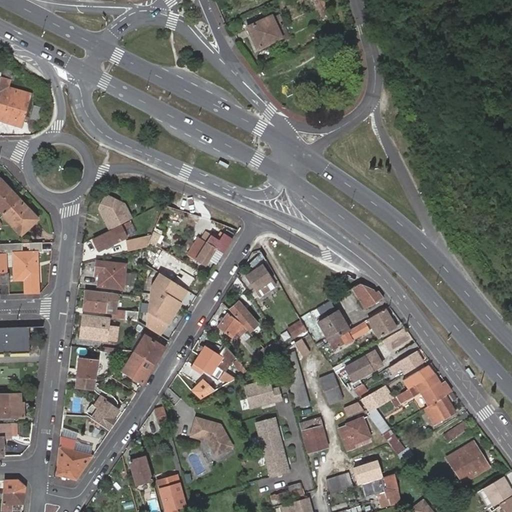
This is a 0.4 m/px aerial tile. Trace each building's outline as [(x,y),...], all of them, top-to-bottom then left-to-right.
[(269,17),(245,29),(257,54),(282,44),(269,17)] [(2,71),(0,70),(0,120),(21,122),(24,88),(2,86),(3,76),(2,76),(2,71)] [(397,92),(390,96),(394,102),(401,99),(397,92)] [(42,107),(34,105),(30,118),(39,120),(42,107)] [(0,179),(0,213),(2,216),(3,214),(19,232),(27,225),(29,227),(37,219),(0,179)] [(99,210),(109,230),(132,219),(124,204),(109,196),(105,198),(101,204),(99,210)] [(127,239),(123,231),(132,226),(129,222),(92,241),(97,249),(99,253),(127,239)] [(215,263),(231,237),(223,233),(219,239),(210,235),(195,260),(203,265),(208,258),(215,263)] [(149,240),(151,236),(135,240),(134,237),(126,239),(129,248),(148,244),(149,240)] [(23,243),(0,243),(0,252),(7,253),(14,253),(14,279),(23,279),(23,294),(38,294),(37,279),(35,279),(35,265),(37,265),(36,252),(29,252),(23,252),(23,243)] [(29,243),(29,252),(36,252),(42,252),(42,243),(29,243)] [(126,264),(96,261),(94,274),(99,275),(98,286),(122,288),(126,264)] [(261,265),(244,275),(253,292),(271,281),(261,265)] [(127,272),(126,286),(135,286),(136,273),(127,272)] [(186,289),(160,272),(151,285),(145,326),(157,333),(186,289)] [(271,281),(253,292),(257,298),(275,288),(271,281)] [(359,285),(356,288),(371,307),(382,300),(373,292),(370,290),(367,288),(359,285)] [(119,293),(85,289),(83,310),(105,312),(105,305),(117,307),(119,293)] [(319,314),(334,308),(331,301),(317,307),(319,314)] [(237,302),(228,309),(241,323),(241,324),(249,316),(237,302)] [(116,313),(117,310),(117,307),(105,305),(105,312),(112,313),(113,312),(116,313)] [(324,319),(335,337),(355,325),(343,307),(324,319)] [(335,337),(328,341),(334,351),(369,330),(366,325),(370,323),(372,326),(378,336),(395,326),(384,308),(355,325),(335,337)] [(112,318),(132,320),(134,313),(117,310),(116,313),(113,312),(112,313),(112,318)] [(241,324),(241,323),(240,324),(226,311),(215,326),(230,338),(236,331),(241,336),(247,330),(241,324)] [(108,317),(83,315),(80,337),(105,341),(106,339),(115,340),(117,327),(107,326),(108,317)] [(249,316),(241,324),(247,330),(249,331),(256,323),(249,316)] [(296,335),(306,329),(301,320),(300,320),(291,326),(296,335)] [(0,353),(29,353),(28,327),(0,327),(0,353)] [(407,328),(392,334),(397,347),(412,340),(407,328)] [(133,351),(153,363),(163,347),(143,335),(133,351)] [(301,338),(294,343),(302,356),(309,352),(301,338)] [(275,341),(266,346),(271,356),(280,351),(275,341)] [(231,360),(241,373),(246,370),(242,365),(229,351),(223,344),(218,353),(204,345),(198,354),(216,366),(223,371),(224,371),(231,360)] [(257,353),(264,360),(271,356),(264,347),(257,353)] [(279,355),(293,407),(307,403),(293,350),(279,355)] [(373,350),(345,368),(354,382),(382,364),(373,350)] [(121,369),(141,382),(153,363),(133,351),(121,369)] [(415,351),(397,362),(388,368),(391,374),(401,369),(403,373),(422,362),(415,351)] [(216,366),(198,354),(190,366),(207,377),(209,374),(213,378),(213,379),(216,381),(223,371),(216,366)] [(78,378),(95,380),(97,362),(80,360),(78,378)] [(242,365),(246,370),(251,367),(246,361),(242,365)] [(409,388),(435,373),(428,364),(403,379),(409,388)] [(336,372),(324,376),(333,401),(345,396),(336,372)] [(446,395),(452,391),(449,386),(446,382),(441,385),(435,373),(409,388),(396,397),(393,398),(391,400),(395,407),(401,404),(407,400),(419,393),(427,406),(433,402),(445,395),(446,395)] [(95,380),(78,378),(77,388),(94,390),(95,380)] [(201,378),(191,389),(199,397),(213,389),(201,378)] [(267,378),(242,385),(249,407),(280,398),(277,386),(270,388),(267,378)] [(354,387),(357,396),(367,393),(364,384),(354,387)] [(384,385),(362,398),(371,412),(378,408),(391,400),(393,398),(384,385)] [(104,398),(99,394),(92,405),(97,408),(94,412),(92,411),(89,415),(108,427),(114,418),(112,417),(117,409),(103,400),(104,398)] [(455,411),(445,395),(433,402),(427,406),(424,408),(434,424),(455,411)] [(19,396),(0,396),(0,418),(23,417),(22,404),(20,404),(19,396)] [(407,400),(401,404),(404,409),(409,405),(407,400)] [(158,424),(167,421),(162,406),(153,409),(158,424)] [(384,433),(391,429),(378,408),(371,412),(369,413),(384,433)] [(354,441),(370,435),(377,433),(367,415),(341,424),(350,447),(355,446),(354,441)] [(273,416),(254,422),(269,476),(288,471),(273,416)] [(317,416),(298,421),(306,450),(325,444),(317,416)] [(196,417),(191,436),(207,440),(216,455),(233,445),(220,424),(196,417)] [(462,418),(444,431),(450,439),(468,425),(462,418)] [(0,438),(3,439),(12,438),(12,436),(16,436),(16,424),(0,424),(0,438)] [(101,442),(108,430),(102,426),(95,438),(101,442)] [(399,453),(406,449),(391,429),(384,433),(391,443),(399,453)] [(372,440),(370,435),(354,441),(355,446),(372,440)] [(75,478),(92,455),(72,451),(74,441),(61,438),(56,475),(75,478)] [(472,440),(448,457),(467,482),(490,464),(472,440)] [(403,470),(410,468),(404,461),(399,453),(391,443),(384,449),(392,458),(394,457),(403,470)] [(399,453),(404,461),(413,454),(409,447),(406,449),(399,453)] [(152,479),(145,456),(130,461),(136,483),(152,479)] [(325,480),(329,493),(360,484),(355,470),(325,480)] [(393,473),(361,483),(365,496),(380,491),(384,490),(386,497),(387,496),(389,504),(400,500),(393,473)] [(176,474),(158,479),(166,511),(175,511),(179,511),(178,506),(185,503),(176,474)] [(511,492),(502,475),(482,487),(492,505),(511,492)] [(17,482),(4,482),(3,511),(21,511),(24,489),(17,482)] [(299,488),(287,491),(289,498),(301,495),(299,488)] [(384,490),(380,491),(385,505),(389,504),(387,496),(386,497),(384,490)] [(284,492),(271,496),(273,503),(286,500),(284,492)] [(311,511),(307,496),(280,504),(281,511),(311,511)] [(511,511),(511,496),(505,500),(499,504),(503,509),(501,511),(511,511)] [(434,511),(423,497),(408,509),(410,511),(434,511)]
